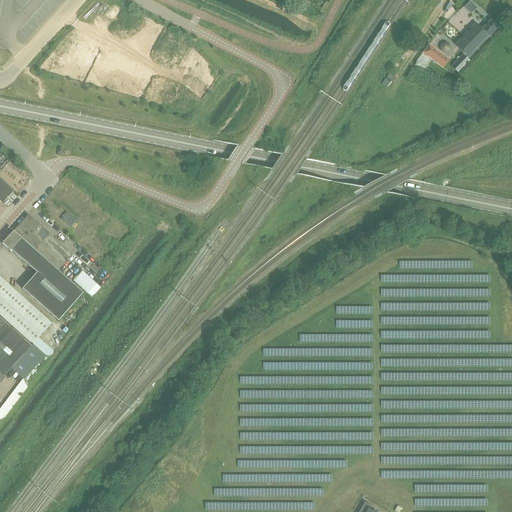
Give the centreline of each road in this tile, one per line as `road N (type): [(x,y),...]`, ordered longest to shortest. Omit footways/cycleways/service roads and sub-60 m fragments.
road 1 (primary): [(0,105),(511,209)]
road 2 (unclassified): [(234,161),(280,93),(280,78),(138,0)]
road 3 (unclassified): [(234,161),(195,208),(73,161),(46,177)]
